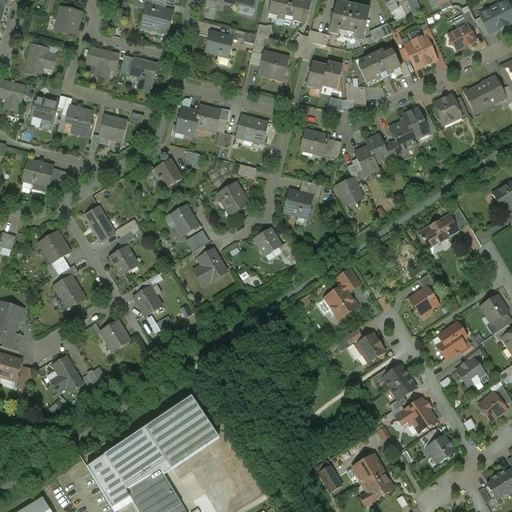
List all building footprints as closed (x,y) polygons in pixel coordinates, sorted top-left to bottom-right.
[(216,0),(206,0),(204,7),(214,10),(216,0)] [(253,0),(224,0),(224,2),(251,8),(253,0)] [(298,0),(271,0),(268,15),(284,19),(285,20),(285,18),(292,19),(292,21),(305,25),(311,3),(299,0),(298,0)] [(415,0),(409,0),(406,1),(413,17),(421,13),(415,0)] [(386,4),(387,8),(390,14),(393,12),(398,10),(395,3),(394,4),(393,1),(386,4)] [(449,1),(438,6),(441,12),(451,7),(449,1)] [(113,24),(120,25),(122,15),(127,16),(129,4),(116,2),(113,24)] [(369,10),(336,2),(329,34),(362,41),(369,10)] [(511,12),(508,5),(506,2),(505,2),(505,3),(481,15),(480,15),(479,16),(480,19),(489,35),(489,36),(491,35),(490,34),(499,30),(499,31),(508,26),(507,26),(511,23),(511,12)] [(151,7),(146,6),(141,26),(155,30),(154,31),(167,35),(172,13),(151,7)] [(81,14),(61,9),(55,33),(75,38),(81,14)] [(470,12),(461,16),(467,27),(467,26),(470,32),(478,28),(475,21),(470,12)] [(292,19),(285,18),(285,20),(284,19),(282,24),(289,26),(290,23),(292,21),(292,19)] [(483,37),(489,35),(480,19),(475,21),(478,28),(483,37)] [(387,25),(370,32),(374,43),(391,35),(387,25)] [(271,26),(265,27),(259,26),(256,36),(264,38),(271,40),(273,36),(271,26)] [(467,27),(448,36),(450,41),(448,46),(454,48),(456,52),(475,42),(470,32),(467,26),(467,27)] [(397,44),(401,42),(398,36),(404,33),(401,27),(391,31),(397,44)] [(228,38),(209,33),(205,53),(227,58),(231,42),(243,44),(245,34),(230,30),(228,38)] [(439,49),(431,31),(426,34),(428,38),(434,51),(439,49)] [(328,36),(309,32),(308,38),(307,42),(313,44),(326,47),(328,36)] [(302,37),(297,33),(291,41),(290,45),(305,49),(305,48),(306,42),(307,42),(308,38),(302,37)] [(264,38),(256,36),(252,52),(260,54),(264,38)] [(428,38),(416,43),(429,70),(440,64),(434,51),(428,38)] [(307,42),(306,42),(305,48),(305,49),(302,60),(308,62),(313,44),(307,42)] [(417,75),(429,70),(416,43),(405,49),(417,75)] [(47,51),(31,47),(24,74),(40,78),(43,67),(52,69),(55,58),(46,55),(47,51)] [(117,56),(90,49),(86,65),(96,68),(94,77),(110,81),(117,56)] [(382,50),(363,60),(365,64),(357,68),(366,86),(375,81),(376,83),(393,75),(392,73),(400,69),(399,66),(391,51),(384,55),(382,50)] [(287,59),(264,54),(259,74),(272,78),(272,75),(282,78),(287,59)] [(134,60),(124,57),(120,73),(128,75),(129,71),(131,71),(134,60)] [(156,66),(134,60),(131,71),(129,78),(141,81),(139,91),(149,93),(156,66)] [(511,60),(510,63),(511,65),(500,71),(508,87),(509,89),(511,87),(511,60)] [(326,68),(312,64),(306,87),(321,90),(322,87),(326,68)] [(342,67),(327,64),(326,68),(322,87),(336,90),(342,67)] [(410,75),(404,64),(399,66),(400,69),(404,78),(410,75)] [(496,81),(483,88),(482,86),(464,94),(474,114),(504,99),(505,99),(501,91),(496,81)] [(23,89),(0,83),(0,98),(9,100),(6,110),(17,113),(23,89)] [(352,84),(345,85),(346,102),(353,101),(353,89),(352,84)] [(511,94),(509,89),(508,87),(501,91),(505,99),(504,99),(508,107),(511,104),(511,94)] [(364,88),(353,89),(353,101),(354,108),(366,107),(364,88)] [(451,96),(433,105),(437,114),(436,117),(437,120),(440,121),(449,118),(450,121),(453,122),(460,118),(461,118),(455,105),(451,96)] [(342,102),(330,99),(327,111),(342,112),(342,102)] [(58,106),(36,101),(32,120),(53,125),(58,106)] [(469,118),(461,102),(455,105),(461,118),(460,118),(462,122),(469,118)] [(93,115),(71,109),(67,126),(73,128),(71,135),(87,139),(93,115)] [(220,114),(201,109),(199,115),(196,130),(215,135),(216,133),(218,122),(220,114)] [(199,115),(181,110),(174,137),(192,142),(199,115)] [(418,110),(402,117),(405,123),(413,141),(428,134),(429,134),(424,123),(418,110)] [(132,113),(130,122),(141,125),(144,116),(132,113)] [(127,123),(104,117),(99,137),(101,138),(122,143),(127,123)] [(267,124),(240,118),(236,136),(243,138),(243,140),(262,144),(267,124)] [(430,120),(424,123),(429,134),(428,134),(429,137),(436,134),(430,120)] [(227,123),(218,122),(216,133),(224,135),(227,123)] [(405,123),(389,130),(395,142),(400,153),(401,153),(416,146),(413,141),(405,123)] [(328,138),(304,132),(300,150),(323,156),(327,140),(328,138)] [(230,137),(224,135),(220,148),(227,150),(230,137)] [(99,137),(93,136),(89,150),(97,152),(101,138),(99,137)] [(379,137),(365,143),(367,148),(368,148),(375,165),(388,159),(389,159),(384,148),(379,137)] [(341,144),(327,140),(323,156),(337,159),(341,144)] [(395,142),(389,145),(395,159),(402,156),(401,153),(400,153),(395,142)] [(389,145),(384,148),(389,159),(388,159),(389,161),(395,159),(389,145)] [(367,148),(354,154),(356,160),(362,172),(364,176),(378,170),(375,165),(368,148),(367,148)] [(199,156),(186,152),(184,161),(189,168),(196,169),(199,156)] [(356,160),(351,162),(352,165),(356,174),(357,174),(362,172),(356,160)] [(52,168),(28,162),(23,182),(32,184),(46,188),(47,188),(48,184),(52,170),(52,168)] [(154,171),(151,173),(163,192),(181,180),(170,162),(154,171)] [(150,163),(140,170),(144,177),(151,173),(154,171),(150,163)] [(356,174),(352,165),(346,168),(352,180),(358,177),(357,174),(356,174)] [(256,170),(240,166),(238,175),(254,179),(256,170)] [(59,171),(52,170),(48,184),(55,186),(56,183),(59,171)] [(65,173),(59,171),(56,183),(62,185),(65,173)] [(65,173),(62,185),(68,186),(71,174),(65,173)] [(352,180),(337,187),(345,206),(361,199),(352,180)] [(320,186),(302,182),(299,194),(309,197),(309,199),(311,200),(317,201),(320,186)] [(511,185),(510,183),(492,196),(502,211),(511,204),(511,185)] [(46,188),(32,184),(30,190),(31,192),(42,195),(44,193),(46,188)] [(235,185),(218,195),(218,196),(217,198),(219,201),(221,202),(230,216),(248,206),(235,185)] [(299,194),(289,192),(284,213),(306,219),(311,200),(309,199),(309,197),(299,194)] [(185,207),(170,216),(183,237),(198,228),(185,207)] [(99,209),(85,217),(100,243),(115,234),(99,209)] [(459,210),(451,215),(454,220),(462,215),(459,210)] [(448,216),(418,234),(422,241),(423,243),(424,243),(428,250),(439,244),(440,245),(448,240),(447,239),(455,234),(455,232),(457,233),(458,232),(448,216)] [(134,221),(116,232),(120,239),(131,232),(138,228),(134,221)] [(202,230),(185,241),(193,253),(210,242),(202,230)] [(271,230),(253,240),(264,258),(279,250),(281,248),(281,247),(271,230)] [(120,239),(118,240),(122,247),(135,238),(131,232),(120,239)] [(15,238),(2,234),(0,237),(0,239),(0,247),(11,250),(15,238)] [(58,235),(41,247),(52,265),(63,258),(70,254),(58,235)] [(286,243),(281,247),(281,248),(279,250),(286,260),(294,255),(286,243)] [(126,247),(110,258),(122,277),(131,271),(129,269),(137,264),(126,247)] [(208,254),(204,247),(191,254),(195,262),(198,260),(208,254)] [(208,254),(198,260),(205,273),(198,277),(204,287),(226,273),(212,252),(208,254)] [(63,258),(52,265),(59,276),(62,274),(70,269),(63,258)] [(70,269),(62,274),(66,280),(71,277),(77,273),(74,267),(70,269)] [(349,272),(337,280),(341,286),(347,294),(359,286),(349,272)] [(428,275),(418,282),(423,290),(426,288),(427,291),(435,286),(428,275)] [(66,280),(54,287),(61,298),(57,301),(56,304),(60,311),(63,311),(84,298),(71,277),(66,280)] [(148,281),(134,289),(138,295),(150,288),(150,289),(152,287),(148,281)] [(347,294),(341,286),(336,290),(337,292),(324,300),(331,310),(330,311),(333,316),(335,315),(338,320),(356,308),(355,306),(356,306),(356,305),(353,300),(352,300),(352,301),(347,294)] [(138,295),(133,298),(145,317),(161,307),(150,289),(150,288),(138,295)] [(423,290),(409,300),(420,316),(427,311),(429,311),(438,306),(427,291),(426,288),(423,290)] [(497,297),(480,308),(486,317),(488,316),(493,323),(506,314),(508,313),(497,297)] [(303,315),(314,309),(307,298),(296,305),(303,315)] [(24,311),(1,304),(0,306),(0,340),(3,341),(11,343),(13,335),(17,322),(20,323),(24,311)] [(511,322),(506,314),(493,323),(498,332),(492,336),(493,336),(511,322)] [(148,318),(153,333),(172,326),(169,318),(155,323),(152,317),(148,318)] [(511,322),(493,336),(498,343),(503,339),(511,332),(511,331),(508,326),(511,323),(511,322)] [(130,342),(118,323),(101,333),(113,353),(130,342)] [(456,324),(437,337),(442,343),(436,347),(446,361),(460,352),(466,348),(465,348),(461,342),(466,339),(456,324)] [(95,325),(81,333),(85,339),(98,330),(95,325)] [(358,331),(345,339),(349,345),(361,336),(358,331)] [(511,332),(503,339),(511,352),(511,332)] [(23,338),(13,335),(11,343),(3,341),(1,348),(18,353),(23,338)] [(373,335),(356,347),(360,355),(359,357),(359,360),(362,363),(364,364),(366,364),(367,363),(367,364),(385,353),(373,335)] [(470,345),(465,348),(466,348),(460,352),(464,358),(473,350),(470,345)] [(473,350),(464,358),(468,363),(472,360),(473,360),(481,354),(477,348),(473,350)] [(21,362),(7,358),(1,378),(15,382),(21,362)] [(69,364),(65,359),(64,359),(51,367),(58,377),(50,382),(57,394),(65,389),(68,392),(82,384),(69,364)] [(468,363),(466,364),(466,363),(460,367),(461,368),(456,372),(467,388),(472,384),(474,386),(480,381),(479,379),(484,375),(473,360),(472,360),(468,363)] [(383,395),(410,376),(409,377),(407,375),(406,375),(401,367),(388,375),(382,379),(383,380),(390,390),(383,395)] [(511,368),(511,367),(496,377),(501,384),(511,375),(511,368)] [(374,385),(383,380),(382,379),(388,375),(384,370),(370,380),(374,385)] [(100,385),(93,372),(83,378),(91,390),(100,385)] [(390,391),(397,401),(398,402),(403,398),(416,389),(410,381),(411,381),(409,378),(411,377),(410,376),(383,395),(384,395),(390,391)] [(443,388),(451,382),(448,378),(440,384),(443,388)] [(511,403),(502,387),(493,394),(504,408),(511,403)] [(493,394),(485,401),(486,402),(479,408),(480,409),(479,412),(482,415),(485,415),(491,423),(506,411),(504,408),(493,394)] [(191,398),(87,468),(112,509),(130,498),(125,491),(160,470),(164,476),(219,439),(191,398)] [(389,407),(392,412),(401,407),(406,403),(403,398),(398,402),(397,401),(389,407)] [(404,412),(395,418),(402,428),(407,424),(408,426),(411,424),(418,434),(436,422),(421,400),(404,412)] [(395,418),(404,412),(401,407),(392,412),(386,417),(389,422),(395,418)] [(467,431),(474,429),(471,420),(464,423),(467,431)] [(385,427),(378,431),(383,441),(390,438),(385,427)] [(419,441),(425,450),(440,440),(434,431),(419,441)] [(447,443),(443,438),(440,440),(425,450),(431,458),(434,458),(439,465),(447,460),(446,458),(454,453),(451,448),(451,447),(448,442),(447,443)] [(374,456),(352,469),(357,477),(361,485),(373,478),(375,481),(385,475),(374,456)] [(315,469),(318,474),(330,467),(327,462),(315,469)] [(330,467),(318,474),(330,494),(342,487),(330,467)] [(357,477),(352,469),(346,473),(351,480),(357,477)] [(160,470),(125,491),(130,498),(138,511),(185,511),(164,476),(160,470)] [(511,470),(507,474),(505,471),(497,475),(509,495),(511,493),(511,470)] [(373,478),(361,485),(367,495),(360,499),(364,507),(372,502),(372,503),(394,491),(385,475),(375,481),(373,478)] [(509,495),(497,475),(490,480),(491,483),(486,486),(495,501),(501,498),(502,499),(509,495)] [(256,487),(236,496),(240,505),(260,496),(256,487)] [(478,491),(487,503),(491,499),(482,487),(478,491)] [(49,511),(42,499),(20,511),(49,511)]
